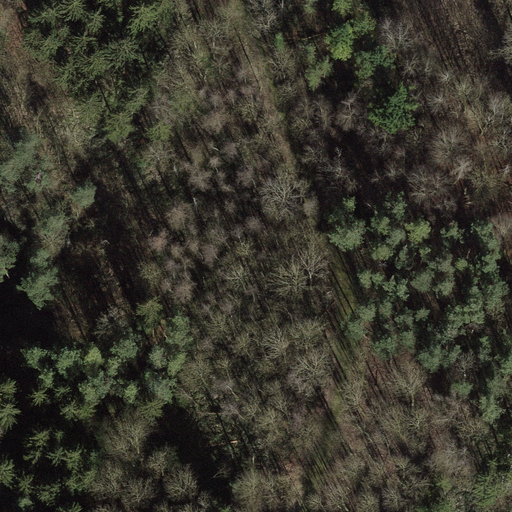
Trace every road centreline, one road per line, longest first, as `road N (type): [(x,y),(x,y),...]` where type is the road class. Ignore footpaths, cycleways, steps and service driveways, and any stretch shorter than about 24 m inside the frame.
road 1 (track): [(245,0),(339,247),(350,362),(303,511)]
road 2 (track): [(511,116),(311,0)]
